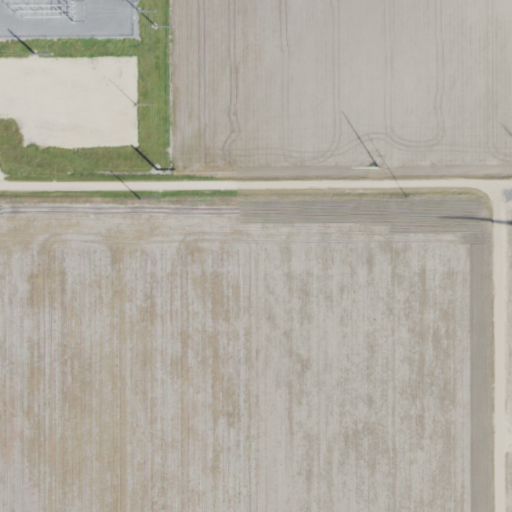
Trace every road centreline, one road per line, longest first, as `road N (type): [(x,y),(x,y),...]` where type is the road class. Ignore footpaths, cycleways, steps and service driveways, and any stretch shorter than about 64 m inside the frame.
road 1 (residential): [(0,175),(511,181)]
road 2 (residential): [(507,511),(509,182)]
